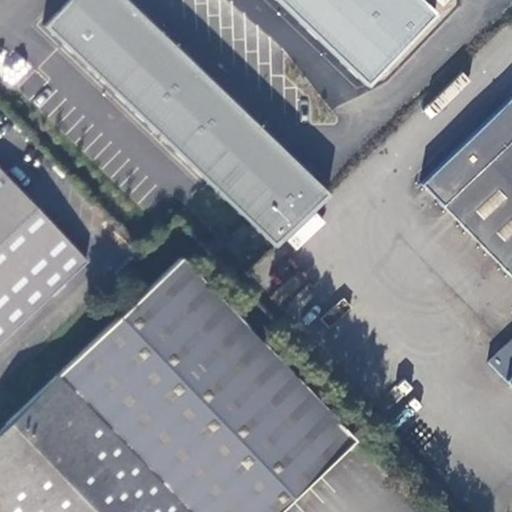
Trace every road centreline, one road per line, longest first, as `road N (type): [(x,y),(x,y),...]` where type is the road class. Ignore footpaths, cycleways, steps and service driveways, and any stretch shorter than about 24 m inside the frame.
road 1 (unknown): [(511,60),(471,79),(410,138),(382,195),(487,422),(511,441)]
road 2 (unknown): [(0,146),(100,254),(65,305),(0,358)]
